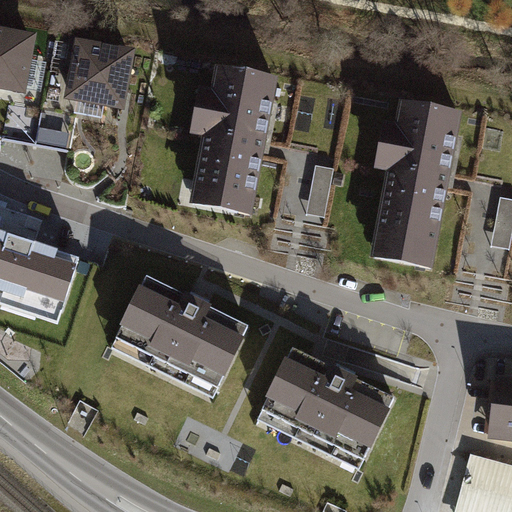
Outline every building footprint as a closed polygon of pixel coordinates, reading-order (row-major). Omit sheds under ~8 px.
[(0,89),(25,94),(36,33),(0,26),(0,89)] [(124,111),(136,49),(76,38),(64,99),(124,111)] [(262,151),(276,79),(213,67),(208,91),(197,89),(188,136),(200,138),(186,205),(249,217),(262,151)] [(450,183),(464,114),(399,101),(394,126),(379,123),(369,172),(383,175),(366,261),(432,274),(450,183)] [(302,214),(322,218),(331,170),(312,166),(302,214)] [(488,247),(507,251),(511,225),(511,200),(498,198),(488,247)] [(79,261),(0,236),(0,292),(63,312),(79,261)] [(142,276),(137,287),(178,307),(184,295),(142,276)] [(223,378),(243,338),(204,320),(210,307),(184,295),(178,307),(137,287),(118,326),(151,342),(148,349),(190,369),(192,364),(223,378)] [(249,325),(210,307),(204,320),(243,338),(249,325)] [(214,399),(223,378),(192,364),(190,369),(148,349),(151,342),(118,326),(107,348),(214,399)] [(288,346),(282,358),(323,377),(329,366),(288,346)] [(369,449),(388,409),(349,391),(355,378),(329,366),(323,377),(282,358),(263,397),(297,413),(293,420),(335,440),(337,434),(369,449)] [(511,374),(491,371),(483,435),(511,439),(511,374)] [(394,396),(355,378),(349,391),(388,409),(394,396)] [(359,469),(369,449),(337,434),(335,440),(293,420),(297,413),(263,397),(253,418),(359,469)] [(138,412),(134,420),(147,426),(150,419),(138,412)] [(511,511),(511,467),(472,457),(456,511),(511,511)] [(283,484),(279,491),(291,497),(295,490),(283,484)]
